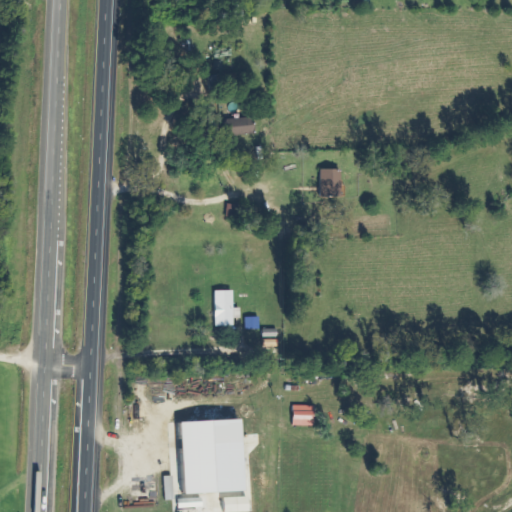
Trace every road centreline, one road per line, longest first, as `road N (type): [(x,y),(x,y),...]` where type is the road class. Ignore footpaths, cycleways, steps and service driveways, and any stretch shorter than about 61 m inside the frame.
road 1 (trunk): [(90,511),(113,0)]
road 2 (trunk): [(65,0),(45,511)]
